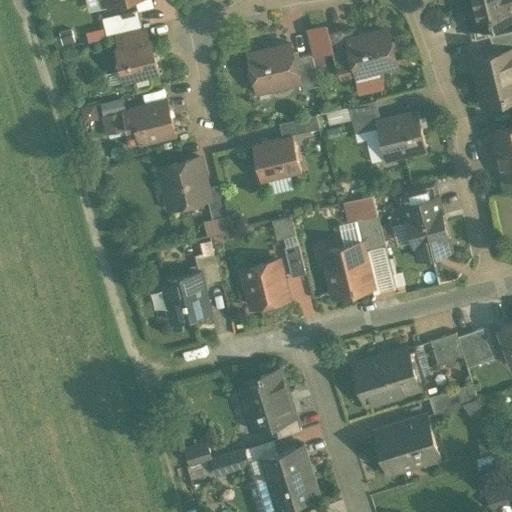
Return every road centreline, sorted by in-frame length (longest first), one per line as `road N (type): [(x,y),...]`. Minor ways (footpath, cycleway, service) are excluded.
road 1 (track): [(22,0),(182,511)]
road 2 (residential): [(492,279),(448,89),(412,0)]
road 3 (residential): [(297,328),(492,279)]
road 4 (residential): [(359,511),(297,328)]
road 5 (residential): [(266,0),(196,26),(191,55),(207,129)]
road 6 (residential): [(136,371),(297,328)]
